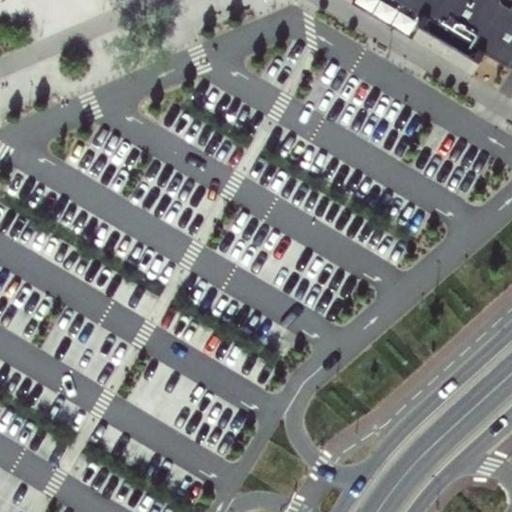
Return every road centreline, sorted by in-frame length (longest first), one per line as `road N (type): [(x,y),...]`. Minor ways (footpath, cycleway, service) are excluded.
road 1 (tertiary): [(511,330),(418,414),(340,511)]
road 2 (tertiary): [(415,511),(511,414)]
